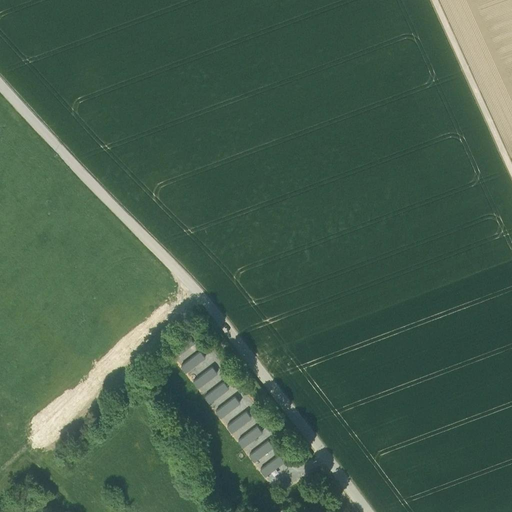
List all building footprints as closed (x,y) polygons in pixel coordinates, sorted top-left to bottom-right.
[(170,350),(175,357),(194,342),(189,336),(170,350)] [(200,350),(181,365),(186,371),(205,357),(200,350)] [(212,366),(193,380),(198,387),(217,372),(212,366)] [(224,381),(205,396),(209,402),(229,387),(224,381)] [(235,396),(216,410),(221,417),(240,402),(235,396)] [(246,410),(227,425),(232,432),(251,417),(246,410)] [(257,425),(238,440),(243,446),(262,432),(257,425)] [(268,440),(249,454),(254,461),(273,446),(268,440)] [(279,454),(260,469),(265,475),(284,461),(279,454)]
